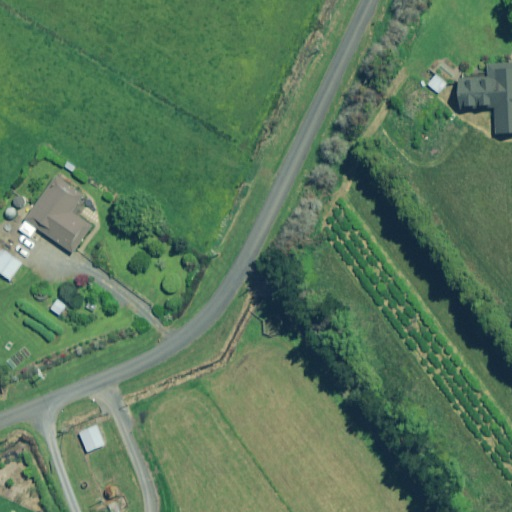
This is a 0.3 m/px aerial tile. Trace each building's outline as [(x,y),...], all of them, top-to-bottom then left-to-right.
[(458,70),(442,58),(430,74),(434,78),(428,86),(439,95),(458,70)] [(511,66),(487,67),(487,79),(459,79),(459,110),(493,109),(494,134),(511,134),(511,66)] [(85,196),(58,177),(26,222),(73,255),(93,227),(73,213),(85,196)] [(21,266),(0,250),(0,274),(10,281),(21,266)] [(66,307),(58,301),(51,310),(59,317),(66,307)] [(105,446),(97,427),(79,434),(88,454),(105,446)]
